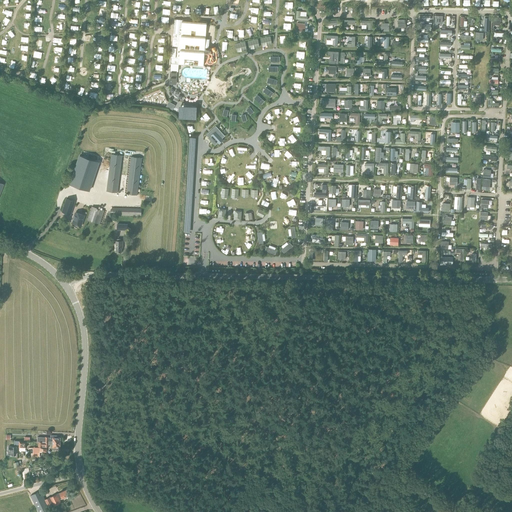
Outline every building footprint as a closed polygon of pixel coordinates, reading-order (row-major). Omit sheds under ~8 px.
[(296,19),(307,20),(308,17),(300,16),(300,11),(297,11),(296,19)] [(435,16),(435,23),(443,24),(443,16),(435,16)] [(182,19),(182,20),(174,19),(172,47),(171,57),(179,58),(178,64),(204,66),(205,53),(204,53),(204,51),(208,51),(208,52),(209,39),(205,39),(206,37),(207,21),(182,19)] [(372,30),(373,21),(362,20),(361,25),(368,25),(368,29),(372,30)] [(296,31),(305,31),(305,24),(297,23),(296,31)] [(382,23),(382,31),(389,31),(390,23),(382,23)] [(483,41),(484,33),(476,32),(475,40),(483,41)] [(326,35),(326,40),(333,40),(333,45),(337,46),(338,36),(326,35)] [(272,46),(277,44),(274,36),(269,38),(272,46)] [(347,43),(347,47),(355,47),(355,36),(352,36),(352,43),(347,43)] [(379,60),(379,64),(387,65),(388,54),(384,53),(383,61),(379,60)] [(386,78),(387,69),(375,69),(375,73),(382,74),(382,78),(386,78)] [(328,84),(328,92),(336,92),(336,84),(328,84)] [(339,90),(339,95),(351,95),(351,86),(347,86),(347,91),(339,90)] [(266,87),(263,91),(271,97),(274,93),(266,87)] [(488,98),(488,107),(499,107),(499,103),(495,103),(492,103),(492,100),(492,98),(491,98),(488,98)] [(368,111),(368,100),(364,100),(364,106),(360,106),(360,110),(368,111)] [(339,121),(347,122),(347,114),(340,113),(339,121)] [(359,124),(360,113),(351,113),(351,117),(356,117),(355,124),(359,124)] [(387,118),(387,114),(378,114),(378,124),(382,125),(382,118),(387,118)] [(430,117),(429,124),(437,125),(438,118),(430,117)] [(451,122),(451,132),(459,132),(460,123),(451,122)] [(216,126),(206,135),(209,137),(208,138),(215,145),(225,136),(216,126)] [(319,134),(327,135),(326,139),(330,139),(331,130),(319,129),(319,134)] [(336,137),(336,141),(345,142),(346,130),(341,130),(341,137),(336,137)] [(409,131),(409,135),(416,136),(416,140),(420,141),(421,132),(409,131)] [(405,143),(405,133),(401,133),(400,139),(396,139),(396,143),(405,143)] [(318,146),(318,150),(326,150),(326,155),(330,155),(330,147),(318,146)] [(80,156),(70,184),(89,190),(99,162),(80,156)] [(374,175),(374,163),(365,163),(365,168),(369,168),(369,175),(374,175)] [(388,174),(388,163),(379,163),(379,167),(384,167),(384,174),(388,174)] [(328,174),(329,165),(317,164),(317,168),(324,169),(324,173),(328,174)] [(334,164),(334,172),(343,172),(343,164),(334,164)] [(410,172),(418,172),(418,165),(410,164),(410,172)] [(425,164),(424,168),(429,168),(428,175),(433,176),(433,164),(425,164)] [(99,181),(99,197),(114,197),(115,168),(106,168),(106,181),(99,181)] [(363,189),(363,197),(371,198),(371,190),(363,189)] [(92,193),(83,192),(83,199),(91,200),(92,193)] [(467,197),(467,207),(474,207),(475,198),(467,197)] [(66,198),(62,212),(71,214),(75,201),(66,198)] [(141,213),(141,206),(110,204),(110,212),(141,213)] [(90,205),(87,219),(100,222),(103,208),(90,205)] [(74,219),(73,222),(75,223),(75,224),(78,225),(79,224),(81,225),(84,215),(76,212),(75,216),(74,215),(73,218),(74,219)] [(443,224),(451,225),(452,217),(448,217),(448,215),(445,215),(445,216),(444,216),(443,224)] [(414,228),(414,219),(402,219),(402,223),(409,223),(409,228),(414,228)] [(356,221),(355,230),(363,230),(364,221),(356,221)] [(368,242),(368,234),(357,233),(357,237),(364,237),(364,242),(368,242)] [(375,235),(375,243),(378,243),(378,244),(381,244),(381,243),(383,243),(383,236),(375,235)] [(390,245),(398,245),(399,238),(391,237),(390,245)] [(290,243),(281,250),(284,253),(292,246),(290,243)] [(266,247),(265,251),(275,255),(277,251),(266,247)] [(464,260),(464,249),(456,249),(456,252),(460,252),(460,260),(464,260)] [(407,251),(398,251),(398,262),(403,262),(403,255),(407,255),(407,251)] [(418,251),(418,254),(422,255),(422,262),(425,262),(426,251),(418,251)] [(37,442),(37,445),(44,445),(44,446),(49,446),(49,444),(53,444),(53,447),(52,449),(57,450),(57,447),(60,448),(60,442),(53,442),(53,441),(49,441),(49,443),(37,442)] [(33,453),(32,453),(32,456),(39,456),(39,452),(42,452),(43,449),(41,448),(39,448),(33,448),(33,453)] [(38,491),(30,495),(38,511),(47,511),(45,511),(50,508),(48,506),(53,503),(54,506),(63,502),(62,499),(60,500),(60,499),(63,498),(62,498),(70,494),(67,489),(60,492),(57,494),(57,493),(45,499),(43,494),(40,495),(38,491)] [(398,498),(397,498),(392,501),(397,511),(405,511),(400,503),(401,502),(399,498),(398,498)]
